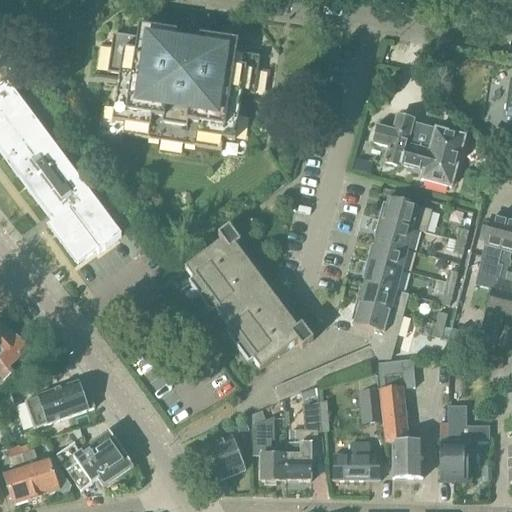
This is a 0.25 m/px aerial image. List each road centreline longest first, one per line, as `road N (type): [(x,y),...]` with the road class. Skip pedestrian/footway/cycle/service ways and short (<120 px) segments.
road 1 (unknown): [(489,28),(461,366)]
road 2 (residential): [(179,490),(132,416),(0,247)]
road 3 (residential): [(302,287),(381,11)]
road 4 (residential): [(216,511),(468,511)]
road 5 (secondary): [(511,31),(381,11)]
